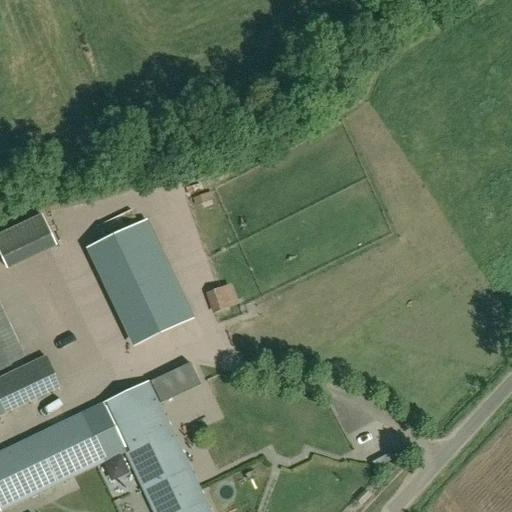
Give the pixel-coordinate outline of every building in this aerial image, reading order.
[(0,253),(8,269),(56,246),(41,216),(0,235),(0,253)] [(192,319),(146,222),(92,248),(138,344),(192,319)] [(205,294),(212,314),(236,306),(230,286),(205,294)] [(0,368),(24,357),(0,305),(0,368)] [(0,401),(5,413),(59,387),(45,357),(0,378),(0,401)] [(207,506),(157,401),(176,391),(168,375),(149,384),(103,406),(103,407),(85,416),(84,414),(0,454),(0,508),(1,511),(107,461),(106,459),(124,451),(153,511),(209,511),(207,506)] [(372,451),(381,469),(404,458),(395,440),(372,451)]
